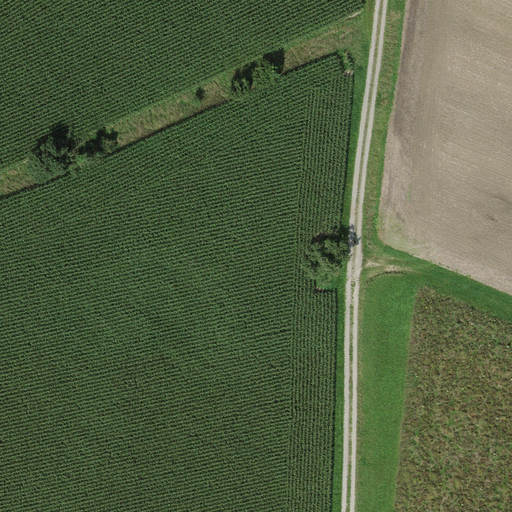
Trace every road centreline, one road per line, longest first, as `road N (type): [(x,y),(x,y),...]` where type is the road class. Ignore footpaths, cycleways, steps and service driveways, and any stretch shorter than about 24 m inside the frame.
road 1 (track): [(351,511),(353,262),(388,0)]
road 2 (track): [(511,305),(447,276),(353,262)]
